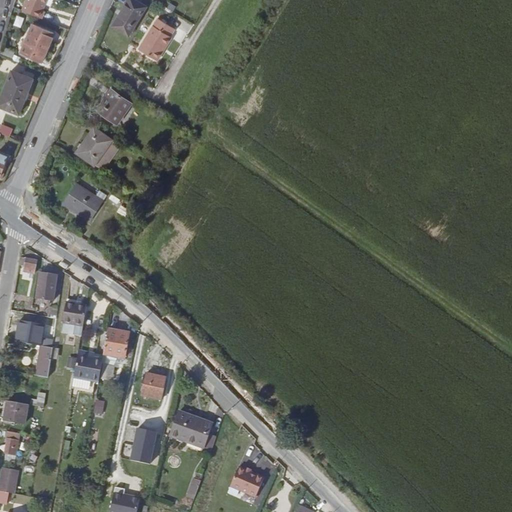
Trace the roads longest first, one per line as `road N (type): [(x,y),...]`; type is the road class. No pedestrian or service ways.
road 1 (secondary): [(20,220),(137,297),(345,511)]
road 2 (unclassified): [(95,0),(6,211)]
